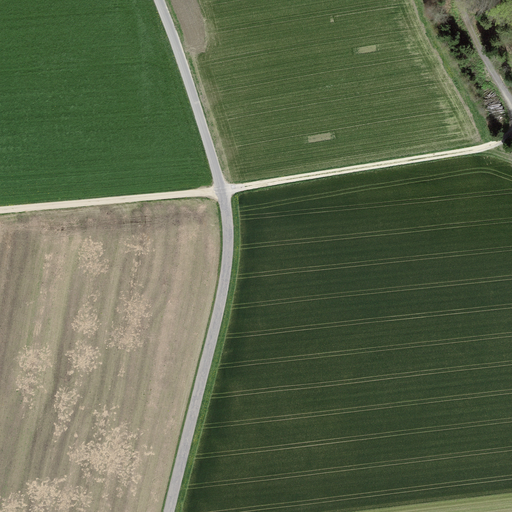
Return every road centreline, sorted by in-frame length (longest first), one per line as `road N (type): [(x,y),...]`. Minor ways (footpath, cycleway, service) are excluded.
road 1 (unclassified): [(168,511),(228,243),(221,191),(158,0)]
road 2 (track): [(511,160),(490,147),(221,191),(0,207)]
